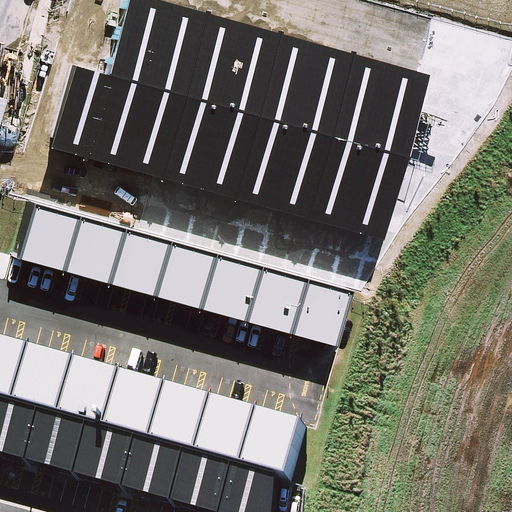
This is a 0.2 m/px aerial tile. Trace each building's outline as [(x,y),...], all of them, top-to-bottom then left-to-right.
[(51,147),(384,240),(430,76),(157,0),(131,0),(110,76),(73,66),(51,147)] [(26,191),(11,248),(56,260),(71,203),(26,191)] [(71,203),(56,260),(101,272),(116,215),(71,203)] [(116,215),(101,272),(146,284),(162,227),(116,215)] [(162,227),(146,284),(191,296),(207,239),(162,227)] [(207,239),(191,296),(236,308),(252,251),(207,239)] [(252,251),(236,308),(282,320),(297,263),(252,251)] [(297,263),(282,320),(327,332),(342,275),(297,263)] [(0,391),(19,397),(34,340),(0,331),(0,391)] [(45,404),(63,409),(79,353),(34,340),(19,397),(45,404)] [(93,417),(108,421),(124,365),(79,353),(63,409),(93,417)] [(141,430),(153,434),(169,378),(124,365),(108,421),(141,430)] [(190,444),(198,446),(213,390),(169,378),(153,434),(190,444)] [(238,457),(246,459),(261,402),(213,390),(198,446),(238,457)] [(19,397),(0,391),(0,449),(30,458),(45,404),(19,397)] [(246,459),(286,470),(302,413),(261,402),(246,459)] [(63,409),(45,404),(30,458),(79,471),(93,417),(63,409)] [(108,421),(93,417),(79,471),(127,484),(141,430),(108,421)] [(153,434),(141,430),(127,484),(175,497),(190,444),(153,434)] [(198,446),(190,444),(175,497),(223,510),(238,457),(198,446)] [(246,459),(238,457),(223,510),(229,511),(274,511),(286,470),(246,459)]
